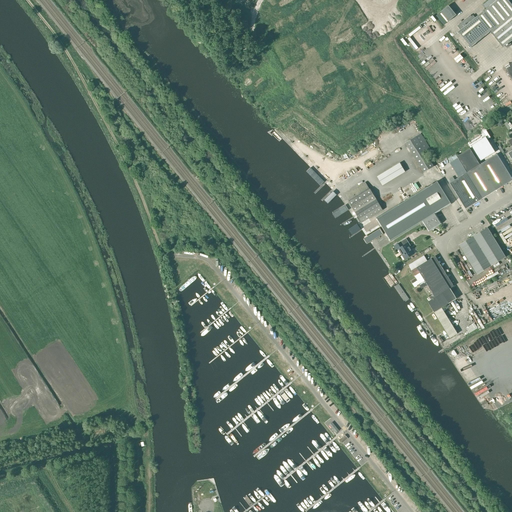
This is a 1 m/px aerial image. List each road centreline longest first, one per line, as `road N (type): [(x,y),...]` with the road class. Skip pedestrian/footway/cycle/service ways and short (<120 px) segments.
road 1 (track): [(157,244),(88,90),(26,0)]
road 2 (unclassified): [(463,289),(441,242),(511,194)]
